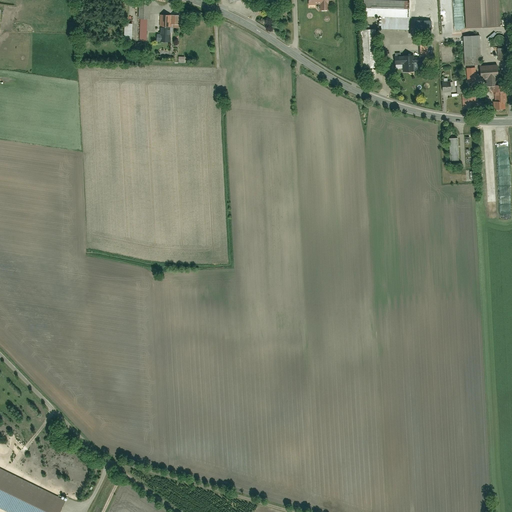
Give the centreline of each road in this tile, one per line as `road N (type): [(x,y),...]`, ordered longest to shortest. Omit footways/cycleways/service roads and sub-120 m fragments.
road 1 (tertiary): [(511,122),(441,117),(380,100),(191,0)]
road 2 (residential): [(174,511),(108,462),(0,353)]
road 3 (track): [(108,462),(287,511)]
